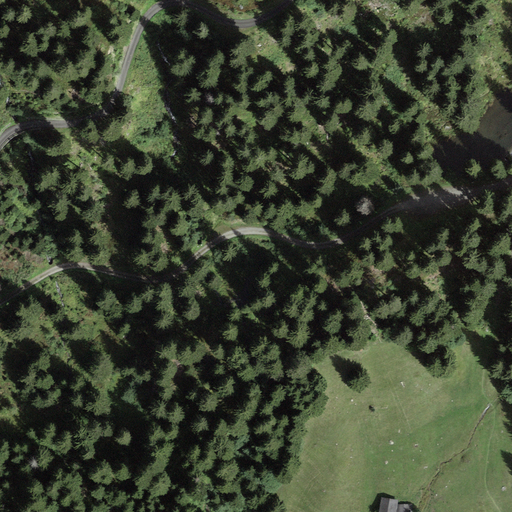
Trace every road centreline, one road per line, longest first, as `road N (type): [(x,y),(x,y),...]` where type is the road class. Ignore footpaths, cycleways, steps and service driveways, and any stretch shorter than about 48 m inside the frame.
road 1 (track): [(511,176),(417,204),(323,247),(243,230),(168,278),(74,266),(0,304)]
road 2 (unclassified): [(290,0),(248,24),(185,3),(158,7),(103,111),(72,123),(22,126),(0,143)]
